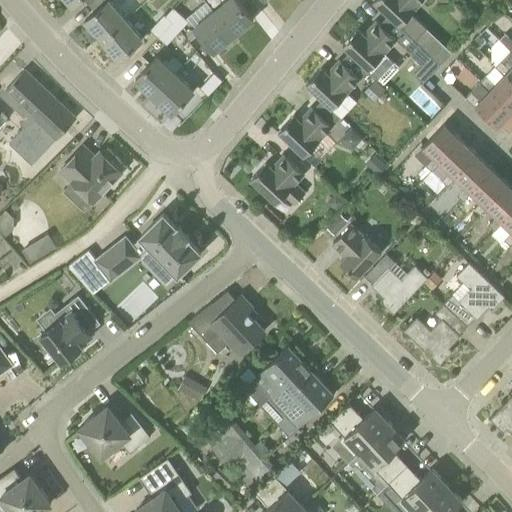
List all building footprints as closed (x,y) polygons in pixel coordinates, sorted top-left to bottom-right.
[(111,0),(108,0),(95,11),(85,20),(102,40),(127,18),(111,0)] [(237,0),(227,0),(222,4),(214,11),(234,35),(254,19),(237,0)] [(374,0),(374,1),(400,26),(415,40),(426,28),(411,14),(417,8),(416,7),(422,0),(374,0)] [(181,29),(188,21),(180,13),(173,7),(166,15),(173,21),(181,29)] [(234,35),(214,11),(212,9),(193,25),(214,51),(234,35)] [(173,21),(166,15),(164,14),(150,29),(159,37),(173,21)] [(102,40),(118,59),(143,37),(127,18),(102,40)] [(181,29),(173,21),(159,37),(167,45),(181,29)] [(396,39),(378,21),(365,35),(358,28),(343,45),(369,69),(383,83),(399,67),(385,53),(386,52),(385,51),(396,39)] [(190,41),(196,36),(191,29),(185,34),(190,41)] [(486,40),(479,33),(472,41),(478,48),(486,40)] [(501,38),(511,49),(511,48),(511,39),(506,33),(501,38)] [(440,64),(420,45),(411,54),(423,65),(433,74),(436,71),(436,70),(441,65),(440,64)] [(511,49),(497,65),(506,73),(511,79),(511,49)] [(158,55),(135,79),(154,96),(176,72),(158,55)] [(322,67),(306,84),(333,108),(349,90),(360,79),(341,60),(328,74),(322,67)] [(75,117),(25,70),(2,94),(30,121),(8,144),(31,165),(56,138),(75,117)] [(173,113),(192,92),(195,90),(176,72),(154,96),(173,113)] [(223,80),(214,72),(200,88),(208,95),(223,80)] [(511,79),(506,73),(496,83),(487,75),(481,81),(511,109),(511,79)] [(386,89),(375,79),(364,91),(374,101),(376,99),(382,93),(386,89)] [(511,111),(511,109),(481,81),(471,92),(466,97),(475,106),(476,105),(498,126),(511,111)] [(294,115),(278,131),(305,156),(321,138),(332,126),(314,108),(301,121),(294,115)] [(423,147),(438,161),(460,138),(445,123),(423,147)] [(340,139),(351,150),(355,146),(362,139),(363,138),(352,127),(340,139)] [(438,161),(430,169),(437,176),(446,184),(455,176),(476,153),(460,138),(438,161)] [(362,139),(355,146),(359,148),(365,141),(362,139)] [(60,170),(94,201),(122,171),(100,150),(95,156),(84,145),(60,170)] [(378,174),(388,164),(376,152),(365,162),(378,174)] [(466,186),(457,195),(464,201),(473,192),(471,190),(492,168),(476,153),(455,176),(466,186)] [(251,179),(277,203),(285,194),(295,203),(306,192),(296,183),(305,173),(286,155),(273,169),(266,162),(251,179)] [(508,183),(492,168),(471,190),(473,192),(481,200),(473,209),(480,216),(488,207),(486,205),(508,183)] [(494,229),(511,209),(511,186),(508,183),(486,205),(488,207),(497,215),(489,224),(494,229)] [(345,202),(335,193),(326,202),(335,212),(345,202)] [(511,209),(494,229),(495,231),(511,245),(511,244),(511,209)] [(150,246),(178,275),(201,252),(164,214),(141,236),(133,245),(126,236),(96,260),(112,279),(141,256),(150,246)] [(341,215),(328,229),(334,235),(348,221),(341,215)] [(351,223),(333,242),(347,255),(340,262),(357,277),(382,251),(351,223)] [(30,263),(43,254),(35,240),(21,249),(30,263)] [(415,264),(407,273),(386,253),(365,275),(373,284),(372,285),(384,297),(381,300),(394,313),(428,277),(415,264)] [(492,309),(505,296),(469,263),(458,275),(464,281),(452,293),(453,294),(444,303),(467,325),(478,317),(489,306),(492,309)] [(426,267),(422,270),(428,276),(431,272),(426,267)] [(435,271),(424,283),(432,290),(442,278),(435,271)] [(66,358),(70,361),(81,353),(79,349),(81,344),(92,335),(89,331),(101,322),(78,292),(65,302),(67,305),(56,314),(59,318),(40,333),(63,361),(66,358)] [(212,303),(189,320),(218,351),(229,341),(240,353),(265,330),(248,311),(253,307),(242,294),(221,313),(212,303)] [(435,312),(442,319),(431,330),(417,316),(404,330),(440,364),(453,350),(449,347),(460,335),(459,334),(467,325),(444,303),(435,312)] [(298,427),(334,394),(289,345),(265,366),(248,383),(244,386),(261,405),(269,397),(298,427)] [(0,368),(10,361),(0,346),(0,368)] [(185,375),(178,388),(200,400),(207,387),(185,375)] [(235,401),(228,394),(234,388),(229,382),(218,393),(230,406),(235,401)] [(511,395),(490,418),(504,431),(507,427),(511,432),(511,395)] [(337,428),(360,452),(391,423),(376,407),(364,418),(350,403),(331,421),(337,428)] [(121,441),(130,452),(151,436),(132,412),(121,420),(108,405),(80,427),(102,455),(121,441)] [(228,412),(204,432),(243,477),(252,487),(275,466),(256,444),(228,412)] [(331,433),(337,428),(331,421),(325,426),(331,433)] [(349,462),(377,492),(408,465),(394,450),(406,439),(391,423),(360,452),(349,462)] [(139,477),(153,497),(137,508),(139,511),(182,511),(177,503),(192,492),(168,457),(139,477)] [(408,465),(377,492),(381,496),(392,487),(415,511),(419,511),(448,485),(433,469),(422,480),(408,465)] [(30,474),(22,480),(14,468),(0,478),(0,511),(4,511),(10,508),(13,511),(38,511),(51,503),(30,474)] [(212,476),(226,490),(234,483),(219,469),(212,476)] [(262,511),(295,511),(303,505),(274,474),(255,492),(269,507),(262,511)] [(452,511),(464,501),(448,485),(419,511),(452,511)]
